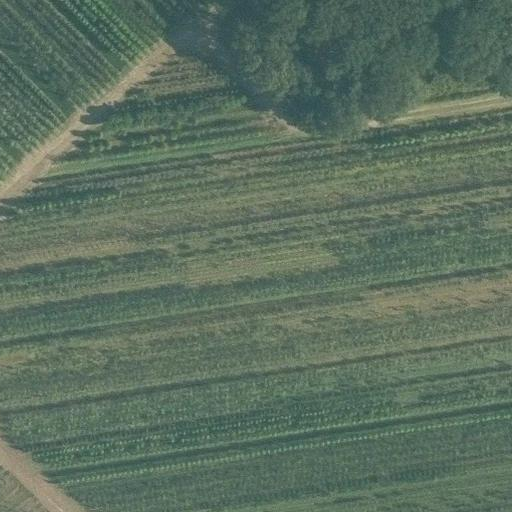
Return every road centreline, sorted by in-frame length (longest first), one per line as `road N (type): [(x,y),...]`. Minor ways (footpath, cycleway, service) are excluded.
road 1 (track): [(238,0),(198,29),(192,59),(0,206)]
road 2 (track): [(0,423),(83,511)]
